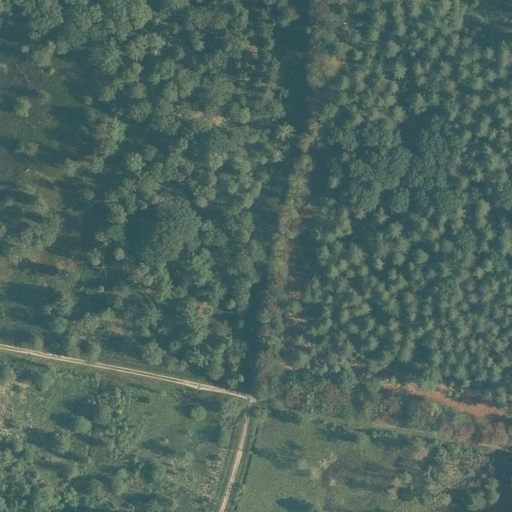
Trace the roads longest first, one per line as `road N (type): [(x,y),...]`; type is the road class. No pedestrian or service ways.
road 1 (track): [(302,0),(295,113),(255,286),(251,396)]
road 2 (track): [(251,396),(511,447)]
road 3 (track): [(251,396),(0,347)]
road 4 (track): [(220,511),(251,396)]
